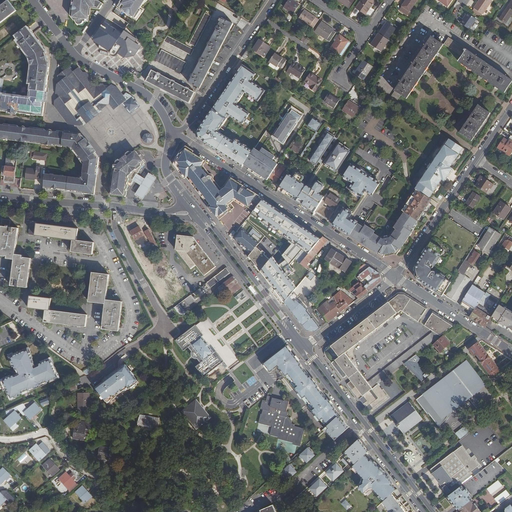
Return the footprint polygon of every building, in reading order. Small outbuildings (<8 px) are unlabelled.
[(0,24),(17,11),(9,0),(0,7),(0,24)] [(76,0),(76,2),(73,2),(71,17),(75,17),(75,20),(75,22),(76,23),(77,24),(78,24),(79,24),(81,24),(83,23),(83,21),(85,21),(86,14),(89,15),(90,6),(96,7),(98,8),(102,2),(99,0),(97,0),(76,0)] [(122,0),(120,2),(123,4),(120,8),(123,10),(122,11),(131,18),(132,16),(136,18),(142,10),(138,8),(141,3),(143,4),(146,0),(122,0)] [(292,0),(289,0),(285,7),(295,14),(301,6),(292,0)] [(371,0),(360,0),(355,8),(359,11),(364,14),(373,1),(371,0)] [(405,0),(399,10),(406,15),(416,0),(405,0)] [(471,11),(479,17),(481,14),(491,1),(489,0),(478,0),(472,8),(473,8),(471,11)] [(511,0),(498,19),(504,23),(511,10),(511,0)] [(314,27),(319,20),(304,10),(298,19),(309,27),(311,24),(314,27)] [(468,30),(475,20),(466,13),(464,16),(465,17),(463,19),(462,19),(459,23),(468,30)] [(211,16),(205,14),(189,46),(194,49),(211,16)] [(206,46),(208,47),(203,55),(202,55),(198,61),(200,62),(195,71),(194,70),(190,76),(192,77),(189,82),(199,88),(233,24),(222,18),(219,25),(218,24),(214,30),(216,31),(211,40),(210,40),(206,46)] [(105,21),(94,37),(100,41),(100,45),(99,49),(110,51),(110,53),(111,54),(111,56),(113,57),(115,58),(116,58),(117,58),(119,58),(120,57),(122,60),(131,53),(134,54),(136,54),(140,49),(137,46),(139,44),(136,41),(138,39),(127,27),(123,33),(105,21)] [(314,31),(329,42),(336,32),(333,30),(331,32),(327,29),(329,27),(321,21),(314,31)] [(386,22),(379,33),(388,40),(395,29),(386,22)] [(29,27),(16,36),(21,41),(19,43),(22,47),(21,48),(27,57),(29,55),(31,58),(33,64),(32,65),(32,67),(30,67),(29,77),(31,78),(30,83),(32,83),(30,99),(1,95),(1,97),(0,96),(0,111),(43,116),(45,106),(46,98),(50,67),(49,67),(49,64),(48,61),(46,53),(45,49),(43,47),(44,46),(34,33),(29,27)] [(511,45),(488,29),(480,42),(476,46),(511,70),(511,45)] [(388,40),(379,33),(371,45),(381,51),(388,40)] [(340,35),(330,48),(339,55),(349,41),(340,35)] [(396,91),(401,94),(408,98),(443,45),(432,37),(396,91)] [(461,56),(466,49),(448,37),(444,44),(461,56)] [(193,51),(166,38),(162,43),(190,57),(193,51)] [(259,39),(252,49),(262,56),(264,52),(266,53),(270,47),(259,39)] [(466,49),(461,56),(458,61),(504,93),(511,80),(466,49)] [(155,54),(151,59),(181,75),(187,63),(161,50),(158,56),(155,54)] [(277,67),(278,66),(281,68),(286,61),(282,58),(282,59),(274,54),(269,62),(277,67)] [(291,73),(300,78),(306,70),(296,64),(293,62),(287,72),(290,74),(291,73)] [(362,63),(356,72),(365,78),(371,69),(362,63)] [(256,73),(243,65),(197,132),(198,138),(242,167),(244,164),(252,151),(235,140),(234,141),(218,130),(229,114),(243,123),(250,112),(236,103),(244,91),(257,101),(265,90),(250,81),(256,73)] [(141,106),(140,104),(135,98),(132,95),(127,93),(126,94),(125,95),(124,95),(122,92),(120,90),(118,88),(112,85),(111,86),(110,87),(107,87),(105,84),(97,85),(87,73),(84,73),(80,68),(79,68),(74,71),(70,66),(59,75),(59,79),(61,82),(58,84),(57,89),(57,92),(60,97),(56,100),(55,106),(67,121),(68,123),(82,125),(83,123),(80,118),(97,105),(100,110),(102,109),(103,108),(110,103),(115,109),(122,104),(122,103),(130,114),(141,106)] [(151,70),(146,80),(156,86),(189,103),(194,93),(191,91),(191,89),(187,87),(186,88),(177,83),(177,82),(173,79),(172,81),(161,75),(162,74),(157,72),(157,73),(151,70)] [(311,73),(305,81),(312,85),(310,87),(315,91),(322,80),(311,73)] [(401,94),(396,91),(390,100),(395,103),(401,94)] [(329,93),(324,100),(335,108),(340,100),(329,93)] [(348,100),(342,109),(353,117),(359,107),(348,100)] [(80,118),(83,123),(100,110),(97,105),(80,118)] [(479,105),(460,132),(472,140),(490,113),(479,105)] [(294,128),(297,124),(294,122),(296,120),(298,121),(301,116),(299,115),(301,112),(293,107),(288,114),(283,122),(278,129),(274,136),(278,139),(283,142),(283,143),(284,143),(287,138),(285,137),(286,135),(288,132),(290,134),(293,129),(288,127),(289,125),(294,128)] [(103,111),(102,109),(100,110),(83,123),(82,125),(84,125),(103,111)] [(321,123),(312,117),(307,126),(316,132),(321,123)] [(26,130),(26,127),(25,126),(25,125),(23,125),(23,126),(22,126),(19,126),(18,125),(4,123),(3,124),(2,127),(0,126),(0,138),(61,147),(62,145),(69,146),(71,147),(84,162),(83,165),(82,176),(80,178),(45,174),(44,188),(51,189),(53,187),(55,189),(57,189),(57,187),(60,187),(60,190),(67,191),(68,184),(75,185),(74,192),(75,192),(77,190),(79,190),(80,189),(81,189),(81,191),(83,191),(84,193),(92,194),(97,157),(92,151),(91,151),(89,149),(89,148),(79,135),(70,134),(70,131),(57,130),(56,131),(53,131),(53,130),(52,129),(51,129),(50,130),(49,133),(45,133),(46,130),(44,128),(30,126),(29,127),(28,131),(26,130)] [(81,133),(70,131),(70,134),(79,135),(89,148),(89,149),(91,151),(92,151),(97,157),(92,194),(96,194),(100,157),(98,154),(81,133)] [(335,137),(328,132),(309,160),(316,165),(335,137)] [(148,133),(145,134),(142,137),(144,140),(146,142),(150,141),(152,138),(151,135),(148,133)] [(504,139),(499,146),(506,151),(505,153),(509,156),(511,152),(511,135),(507,141),(504,139)] [(294,139),(289,147),(297,152),(302,144),(294,139)] [(323,165),(335,172),(353,147),(340,139),(323,165)] [(463,148),(449,139),(418,186),(416,189),(419,191),(429,197),(430,198),(432,195),(442,179),(444,181),(453,168),(451,167),(463,148)] [(71,147),(69,146),(83,165),(84,162),(71,147)] [(251,193),(262,200),(264,199),(230,177),(224,186),(221,188),(213,179),(213,178),(213,177),(212,177),(212,176),(211,175),(210,175),(204,167),(207,162),(186,148),(182,153),(178,158),(175,163),(176,165),(178,161),(180,157),(182,154),(185,151),(196,158),(194,160),(198,162),(199,160),(203,163),(202,165),(210,176),(212,178),(214,182),(216,184),(221,190),(225,186),(229,179),(243,188),(242,188),(245,190),(246,193),(248,194),(249,193),(250,194),(251,193)] [(260,178),(266,168),(268,165),(274,156),(271,154),(270,156),(268,154),(266,153),(267,151),(262,148),(259,152),(258,153),(257,153),(257,151),(254,149),(252,151),(244,164),(249,168),(254,171),(253,173),(260,178)] [(131,184),(137,174),(145,162),(136,150),(133,152),(132,151),(125,150),(116,157),(115,163),(114,164),(114,166),(113,167),(112,170),(113,170),(115,171),(115,175),(112,176),(110,191),(112,191),(112,195),(125,196),(127,181),(131,184)] [(199,195),(205,203),(207,201),(211,206),(209,208),(218,220),(233,209),(229,203),(233,199),(253,212),(262,200),(251,193),(250,194),(249,193),(248,194),(246,193),(245,190),(242,188),(243,188),(229,179),(225,186),(221,190),(216,184),(214,182),(212,178),(210,176),(202,165),(203,163),(199,160),(198,162),(194,160),(196,158),(185,151),(182,154),(180,157),(178,161),(176,165),(178,167),(179,167),(184,173),(183,173),(194,188),(199,195)] [(33,159),(47,161),(48,153),(34,152),(33,159)] [(3,166),(2,175),(5,175),(4,181),(15,182),(18,160),(7,158),(6,166),(3,166)] [(268,165),(266,168),(267,168),(261,176),(265,179),(267,180),(269,177),(274,169),(277,164),(276,163),(272,160),(268,166),(268,165)] [(380,184),(351,164),(343,176),(353,183),(349,189),(362,197),(365,191),(372,195),(380,184)] [(274,169),(269,177),(276,181),(285,168),(281,166),(278,172),(274,169)] [(35,178),(37,178),(41,178),(42,167),(37,167),(36,170),(27,169),(25,179),(35,180),(35,179),(35,178)] [(138,174),(132,184),(138,188),(134,194),(143,199),(157,178),(156,177),(148,172),(144,178),(138,174)] [(281,186),(278,190),(296,201),(306,185),(301,182),(304,178),(296,173),(294,177),(289,174),(281,186)] [(483,177),(479,182),(478,181),(475,185),(488,194),(491,190),(489,189),(492,184),(483,177)] [(306,185),(296,201),(314,212),(327,192),(309,181),(306,185)] [(429,197),(419,191),(414,199),(411,197),(407,205),(409,206),(404,213),(417,222),(422,215),(424,216),(427,212),(424,211),(430,203),(426,201),(429,197)] [(466,204),(472,209),(480,197),(473,193),(466,204)] [(325,202),(334,208),(335,206),(338,201),(329,195),(325,202)] [(260,271),(285,302),(308,275),(311,272),(305,267),(300,264),(323,237),(264,199),(262,200),(253,212),(251,214),(292,243),(282,255),(286,260),(280,265),(273,256),(270,260),(260,271)] [(334,208),(325,202),(322,200),(314,212),(328,221),(334,213),(331,211),(334,208)] [(501,202),(494,213),(503,220),(511,209),(501,202)] [(332,225),(346,234),(350,236),(358,223),(354,221),(349,218),(352,213),(344,208),(332,225)] [(404,213),(396,225),(409,234),(410,231),(411,232),(412,232),(413,231),(414,231),(414,230),(414,229),(414,228),(414,227),(417,222),(404,213)] [(443,296),(458,271),(469,255),(479,239),(447,218),(431,242),(421,257),(422,258),(420,260),(419,260),(414,267),(417,279),(424,284),(425,282),(427,284),(427,285),(443,296)] [(9,220),(2,219),(0,238),(0,257),(14,259),(10,286),(27,287),(31,257),(14,255),(17,228),(9,227),(9,220)] [(47,238),(47,236),(64,238),(63,240),(67,240),(67,239),(72,239),(71,251),(82,253),(82,254),(85,254),(86,253),(91,254),(93,242),(76,240),(78,228),(36,223),(35,227),(32,226),(33,224),(30,223),(28,234),(43,236),(43,238),(47,238)] [(385,239),(385,236),(381,237),(374,233),(375,231),(367,226),(364,231),(362,230),(364,227),(358,223),(350,236),(358,241),(360,238),(362,240),(362,244),(384,258),(385,256),(387,253),(387,252),(392,252),(392,253),(395,255),(396,256),(400,251),(398,250),(399,248),(402,248),(403,246),(401,245),(403,243),(405,243),(408,239),(406,237),(396,230),(392,237),(391,236),(387,236),(387,239),(385,239)] [(142,225),(131,230),(139,247),(149,243),(151,249),(159,245),(151,228),(145,231),(142,225)] [(409,234),(396,225),(396,226),(408,235),(409,234)] [(396,230),(406,237),(408,235),(396,226),(394,229),(396,230)] [(490,228),(482,241),(492,248),(501,235),(490,228)] [(256,247),(259,244),(242,230),(235,238),(236,239),(235,240),(241,245),(240,246),(250,255),(256,247)] [(176,249),(191,269),(197,265),(205,275),(217,266),(193,236),(177,234),(176,249)] [(323,237),(300,264),(305,267),(328,240),(323,237)] [(511,243),(507,240),(502,246),(509,250),(511,245),(511,243)] [(469,255),(458,271),(461,273),(464,275),(471,264),(470,263),(473,258),(476,260),(483,249),(477,245),(470,256),(469,255)] [(250,255),(249,256),(251,259),(260,271),(270,260),(264,254),(265,253),(262,251),(261,252),(259,250),(256,247),(250,255)] [(325,259),(333,264),(342,255),(332,249),(325,259)] [(352,261),(342,255),(333,264),(345,272),(352,261)] [(175,267),(156,276),(163,291),(182,282),(175,267)] [(226,267),(206,283),(210,288),(230,273),(226,267)] [(380,274),(370,267),(357,277),(361,281),(371,274),(373,276),(374,279),(365,286),(362,282),(360,285),(358,283),(354,286),(358,292),(355,295),(359,298),(381,281),(380,274)] [(89,302),(105,304),(102,329),(118,331),(122,302),(105,300),(109,274),(92,272),(89,302)] [(318,282),(321,279),(311,272),(308,275),(318,283),(318,282)] [(471,280),(464,275),(461,273),(446,296),(456,303),(471,280)] [(239,288),(241,287),(233,276),(214,292),(215,294),(228,290),(232,294),(239,288)] [(293,312),(301,303),(296,299),(303,290),(310,282),(305,278),(304,279),(295,289),(285,302),(293,312)] [(310,293),(314,287),(310,282),(303,290),(308,294),(310,293)] [(476,308),(477,306),(485,294),(472,285),(460,305),(473,314),(476,308)] [(320,290),(315,286),(314,287),(310,293),(314,297),(320,290)] [(188,297),(184,290),(179,293),(183,301),(184,300),(188,297)] [(341,312),(355,301),(341,290),(333,297),(335,302),(335,303),(337,306),(341,312)] [(242,291),(234,297),(236,299),(239,298),(241,301),(246,297),(242,291)] [(418,322),(427,309),(402,293),(401,293),(401,292),(400,292),(399,292),(399,293),(398,293),(397,293),(380,306),(327,346),(327,347),(326,347),(326,348),(325,348),(325,349),(325,350),(324,351),(324,352),(324,353),(325,353),(325,354),(325,355),(326,356),(343,378),(347,376),(357,368),(344,352),(399,310),(418,322)] [(485,294),(477,306),(479,307),(481,304),(483,306),(489,298),(487,297),(488,294),(486,293),(485,294)] [(188,297),(184,300),(188,305),(194,300),(190,295),(188,297)] [(27,308),(36,309),(36,310),(40,311),(40,309),(44,310),(43,322),(52,323),(52,324),(56,325),(56,323),(73,325),(73,327),(77,327),(77,326),(85,327),(86,315),(49,310),(50,299),(29,296),(27,308)] [(327,322),(341,312),(337,306),(335,303),(334,302),(331,304),(328,301),(328,300),(318,309),(327,322)] [(316,331),(321,327),(307,310),(308,309),(301,303),(293,312),(307,331),(316,331)] [(185,313),(178,304),(173,308),(179,316),(183,315),(185,313)] [(504,326),(504,325),(511,316),(501,309),(502,307),(499,305),(492,317),(499,321),(498,322),(504,326)] [(511,319),(511,313),(502,307),(501,309),(511,316),(504,325),(507,327),(511,319)] [(491,318),(476,308),(473,314),(472,315),(471,316),(470,318),(485,327),(486,326),(491,318)] [(454,326),(432,312),(424,325),(434,332),(426,338),(430,344),(454,326)] [(205,321),(199,325),(204,331),(209,327),(205,321)] [(177,340),(185,350),(189,347),(193,351),(192,351),(192,352),(192,353),(192,354),(192,355),(193,355),(193,356),(194,357),(194,358),(195,358),(196,358),(197,359),(198,359),(201,363),(197,366),(205,377),(222,364),(225,362),(217,351),(215,353),(203,337),(205,335),(197,324),(178,338),(177,340)] [(443,337),(434,345),(440,352),(449,344),(443,337)] [(377,384),(404,363),(416,354),(430,344),(426,338),(367,382),(368,384),(372,381),(375,386),(377,384)] [(487,355),(478,343),(469,350),(474,357),(476,355),(481,360),(479,361),(483,365),(492,377),(500,371),(491,359),(488,355),(487,355)] [(264,362),(265,364),(284,349),(286,348),(287,349),(317,387),(302,398),(308,406),(323,395),(338,414),(340,414),(286,344),(285,345),(264,362)] [(277,366),(302,398),(317,387),(287,349),(286,348),(284,349),(265,364),(271,371),(277,366)] [(11,357),(13,360),(30,352),(29,349),(11,357)] [(30,352),(13,360),(17,370),(19,369),(21,375),(17,377),(16,375),(1,382),(5,391),(8,390),(12,398),(24,393),(23,392),(28,389),(29,391),(43,385),(42,383),(47,381),(48,382),(59,377),(51,359),(40,364),(40,366),(36,368),(33,363),(35,362),(30,352)] [(416,354),(404,363),(421,381),(429,375),(417,362),(420,359),(416,354)] [(414,402),(425,416),(426,415),(436,428),(438,427),(440,425),(441,424),(443,421),(444,421),(446,418),(448,416),(448,415),(450,412),(450,411),(450,410),(451,408),(453,404),(456,402),(456,403),(464,397),(463,396),(466,394),(467,394),(481,383),(474,374),(473,375),(471,373),(472,372),(465,362),(449,374),(451,376),(440,385),(441,386),(434,391),(433,390),(425,396),(427,398),(425,399),(420,397),(414,402)] [(101,401),(104,399),(106,402),(109,400),(110,401),(119,394),(118,392),(122,389),(123,390),(129,386),(131,388),(135,384),(135,383),(138,380),(126,364),(95,387),(101,395),(98,397),(101,401)] [(351,380),(360,373),(357,369),(348,376),(351,380)] [(362,395),(366,392),(363,388),(368,384),(367,382),(360,373),(351,380),(347,383),(358,398),(362,395)] [(449,374),(420,397),(425,399),(427,398),(425,396),(433,390),(434,391),(441,386),(440,385),(451,376),(449,374)] [(80,380),(69,385),(72,392),(83,386),(80,380)] [(448,416),(446,418),(485,387),(481,383),(467,394),(466,394),(463,396),(464,397),(456,403),(456,402),(453,404),(451,408),(450,410),(450,411),(450,412),(448,415),(448,416)] [(387,397),(377,384),(375,386),(371,388),(366,392),(362,395),(358,398),(368,412),(373,409),(387,397)] [(363,388),(366,392),(371,388),(368,384),(363,388)] [(90,394),(79,396),(81,413),(92,412),(90,394)] [(323,395),(308,406),(325,428),(339,415),(340,414),(338,414),(323,395)] [(290,401),(268,396),(266,402),(263,401),(261,410),(263,410),(262,415),(261,415),(259,424),(272,428),(270,436),(279,438),(278,440),(293,443),(293,445),(301,447),(305,429),(295,426),(296,425),(292,424),(292,423),(293,423),(293,422),(293,421),(293,420),(292,419),(292,418),(291,418),(291,417),(290,417),(289,417),(288,416),(289,412),(287,412),(290,401)] [(43,406),(51,402),(48,397),(41,401),(43,406)] [(403,434),(423,419),(409,402),(390,417),(403,434)] [(198,403),(184,413),(197,430),(211,420),(198,403)] [(21,413),(23,415),(25,413),(30,419),(40,411),(38,408),(39,407),(36,404),(32,407),(31,406),(27,410),(23,405),(16,408),(21,413)] [(16,408),(6,413),(8,416),(7,416),(8,417),(7,418),(8,419),(5,421),(13,430),(18,426),(16,423),(20,419),(18,416),(21,413),(16,408)] [(160,418),(141,414),(138,425),(158,429),(160,418)] [(340,414),(339,415),(343,421),(344,421),(346,424),(347,424),(349,427),(350,427),(340,414)] [(343,421),(339,415),(325,428),(336,440),(349,427),(347,424),(346,424),(344,421),(343,421)] [(77,427),(74,438),(86,441),(88,430),(93,431),(94,424),(83,422),(83,425),(79,424),(78,427),(77,427)] [(47,437),(42,439),(45,445),(50,443),(47,437)] [(349,455),(356,462),(367,450),(360,444),(349,455)] [(39,461),(45,455),(43,452),(44,452),(40,447),(39,448),(36,445),(33,447),(34,448),(31,451),(39,461)] [(451,491),(448,487),(451,485),(452,486),(479,465),(474,458),(473,460),(461,446),(453,452),(430,469),(433,472),(431,473),(440,485),(442,484),(443,486),(442,487),(447,494),(451,491)] [(107,447),(103,458),(113,462),(118,452),(107,447)] [(309,448),(300,456),(302,459),(304,457),(308,461),(315,455),(311,450),(309,448)] [(393,483),(369,451),(358,461),(353,466),(366,480),(359,487),(364,493),(370,488),(373,488),(385,501),(394,492),(397,489),(392,484),(393,483)] [(417,451),(406,453),(408,462),(419,460),(417,451)] [(21,463),(28,456),(25,452),(17,459),(21,463)] [(58,469),(55,466),(56,465),(53,462),(52,463),(49,459),(46,462),(46,463),(43,465),(52,475),(58,469)] [(290,465),(281,473),(284,476),(285,474),(290,478),(297,472),(293,467),(290,465)] [(0,483),(9,475),(3,470),(0,472),(0,471),(0,483)] [(75,484),(72,481),(73,480),(70,476),(69,477),(66,473),(63,476),(64,477),(60,479),(69,489),(75,484)] [(320,489),(321,490),(329,482),(323,477),(321,479),(318,475),(308,485),(316,493),(320,489)] [(499,479),(487,489),(491,494),(503,485),(499,479)] [(447,497),(453,504),(454,503),(456,505),(467,497),(467,496),(468,495),(468,496),(469,496),(470,494),(466,489),(464,490),(461,486),(447,497)] [(92,497),(89,494),(90,493),(87,489),(86,490),(82,487),(79,489),(80,490),(77,493),(86,502),(92,497)] [(499,505),(511,495),(507,490),(495,499),(499,505)] [(11,503),(14,499),(6,491),(2,491),(2,494),(1,495),(0,494),(0,505),(6,498),(11,503)] [(408,511),(394,492),(385,501),(383,502),(390,511),(408,511)] [(454,503),(453,504),(458,511),(460,509),(472,500),(469,496),(468,496),(468,495),(467,496),(467,497),(456,505),(454,503)] [(342,504),(347,510),(352,506),(347,499),(342,504)] [(472,500),(460,509),(461,511),(463,511),(475,503),(472,500)] [(476,502),(475,503),(463,511),(482,511),(483,511),(476,502)]
